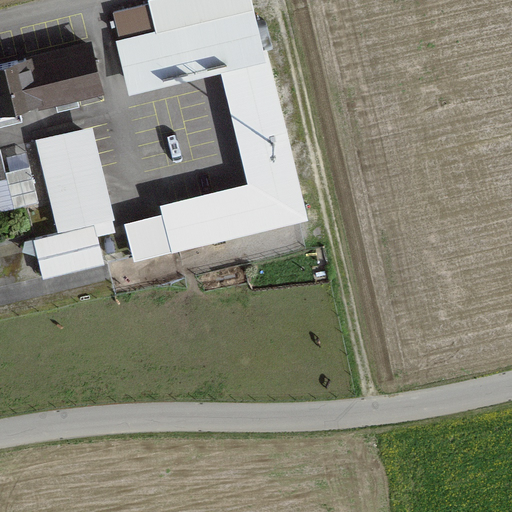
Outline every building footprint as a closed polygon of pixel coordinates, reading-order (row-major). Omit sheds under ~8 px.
[(133,259),(308,217),(267,46),(263,47),(251,0),(148,0),(149,2),(113,10),(115,18),(110,20),(112,26),(116,25),(119,37),(115,38),(128,91),(220,69),(247,179),(160,200),(162,210),(124,220),(133,259)] [(78,96),(104,89),(91,36),(0,58),(0,122),(23,117),(19,104),(37,100),(38,106),(55,101),(57,109),(80,103),(78,96)] [(92,123),(35,137),(58,231),(95,222),(98,233),(115,229),(112,216),(115,215),(92,123)] [(0,209),(38,200),(25,150),(6,155),(10,169),(5,170),(0,150),(0,209)] [(43,278),(105,263),(98,233),(95,222),(58,231),(33,237),(37,255),(43,278)] [(23,250),(37,255),(33,237),(24,239),(23,250)] [(311,266),(314,282),(328,280),(325,264),(311,266)]
